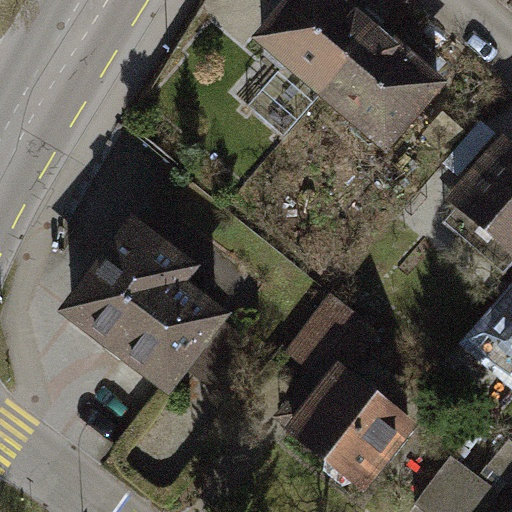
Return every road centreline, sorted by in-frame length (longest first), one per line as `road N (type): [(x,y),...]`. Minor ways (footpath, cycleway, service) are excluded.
road 1 (secondary): [(95,0),(13,137)]
road 2 (residential): [(0,437),(105,511)]
